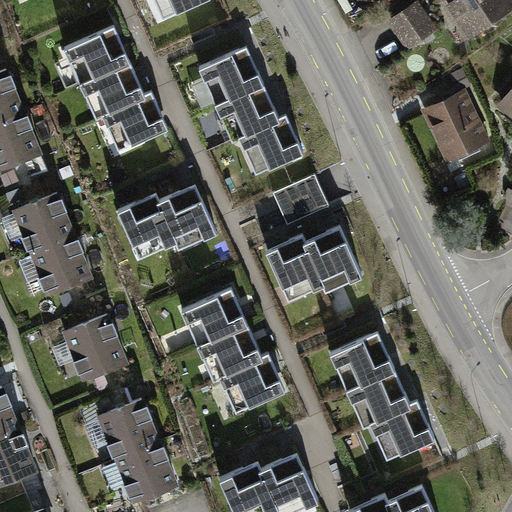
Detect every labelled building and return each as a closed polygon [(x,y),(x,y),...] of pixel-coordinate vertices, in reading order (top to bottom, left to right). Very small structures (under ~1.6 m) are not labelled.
[(155,0),(162,16),(199,0),(155,0)] [(511,2),(510,0),(446,0),(456,14),(461,10),(474,29),(486,20),(488,13),(495,15),(511,2)] [(416,4),(392,20),(409,44),(433,28),(416,4)] [(114,24),(65,46),(80,82),(123,63),(122,61),(129,58),(114,24)] [(246,44),(199,65),(216,102),(263,81),(246,44)] [(123,63),(80,82),(96,117),(103,114),(102,113),(138,97),(137,95),(144,92),(129,58),(122,61),(123,63)] [(0,70),(0,118),(22,109),(13,85),(16,84),(11,71),(8,72),(6,68),(0,70)] [(263,81),(216,102),(232,140),(240,136),(239,135),(279,117),(279,115),(263,81)] [(102,113),(103,114),(118,148),(167,126),(151,89),(144,92),(137,95),(138,97),(102,113)] [(463,91),(426,109),(449,155),(485,138),(463,91)] [(511,91),(502,105),(511,112),(511,91)] [(0,166),(19,159),(40,150),(29,125),(33,124),(28,111),(24,113),(22,109),(0,118),(0,166)] [(239,135),(240,136),(256,171),(303,150),(286,112),(279,115),(279,117),(239,135)] [(316,171),(274,191),(289,222),(331,203),(316,171)] [(195,183),(160,199),(158,200),(176,239),(175,240),(178,247),(216,231),(195,183)] [(156,191),(118,209),(139,256),(175,240),(176,239),(158,200),(160,199),(156,191)] [(31,247),(32,250),(74,233),(64,208),(67,207),(62,194),(58,195),(57,192),(35,201),(15,209),(26,234),(22,236),(27,248),(31,247)] [(340,224),(306,239),(309,246),(308,247),(324,283),(322,283),(325,290),(362,274),(340,224)] [(74,233),(32,250),(42,274),(38,276),(44,288),(47,287),(49,291),(70,282),(91,274),(80,249),(84,248),(78,235),(75,236),(74,233)] [(303,233),(266,249),(288,299),(322,283),(324,283),(308,247),(309,246),(306,239),(303,233)] [(231,286),(182,308),(198,343),(240,324),(239,323),(246,319),(231,286)] [(107,313),(65,330),(77,357),(73,359),(78,371),(82,370),(84,376),(126,359),(114,332),(118,331),(113,318),(109,319),(107,313)] [(240,324),(198,343),(213,378),(220,376),(220,374),(255,358),(255,357),(261,354),(246,319),(239,323),(240,324)] [(378,330),(330,351),(347,387),(394,366),(378,330)] [(220,374),(220,376),(235,409),(285,387),(268,350),(261,354),(255,357),(255,358),(220,374)] [(394,366),(347,387),(363,425),(371,421),(370,420),(410,402),(410,400),(394,366)] [(0,433),(19,426),(9,402),(12,400),(7,388),(3,389),(2,385),(0,385),(0,433)] [(116,453),(117,456),(159,439),(149,415),(152,414),(147,401),(143,402),(141,397),(100,414),(111,441),(107,442),(112,455),(116,453)] [(370,420),(371,421),(387,457),(434,435),(417,397),(410,400),(410,402),(370,420)] [(19,426),(0,433),(0,481),(35,467),(25,442),(29,441),(23,428),(20,430),(19,426)] [(159,439),(117,456),(128,481),(124,483),(129,495),(132,493),(134,497),(176,480),(165,455),(169,454),(164,441),(160,443),(159,439)] [(297,451),(262,467),(260,467),(278,507),(277,508),(278,511),(287,511),(318,498),(297,451)] [(258,459),(220,476),(235,511),(267,511),(277,508),(278,507),(260,467),(262,467),(258,459)] [(22,479),(27,492),(36,489),(42,486),(36,473),(22,479)] [(435,511),(422,484),(388,499),(391,505),(390,506),(392,511),(435,511)] [(34,511),(31,511),(49,511),(49,509),(45,511),(36,489),(27,492),(34,511)] [(385,492),(349,508),(350,511),(392,511),(390,506),(391,505),(388,499),(385,492)]
